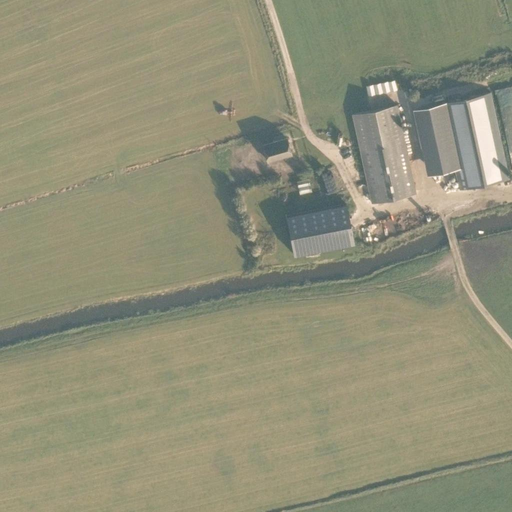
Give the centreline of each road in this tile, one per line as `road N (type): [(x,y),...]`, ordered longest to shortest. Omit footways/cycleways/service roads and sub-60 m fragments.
road 1 (track): [(511,194),(373,216),(335,158)]
road 2 (track): [(511,344),(466,286),(441,201)]
